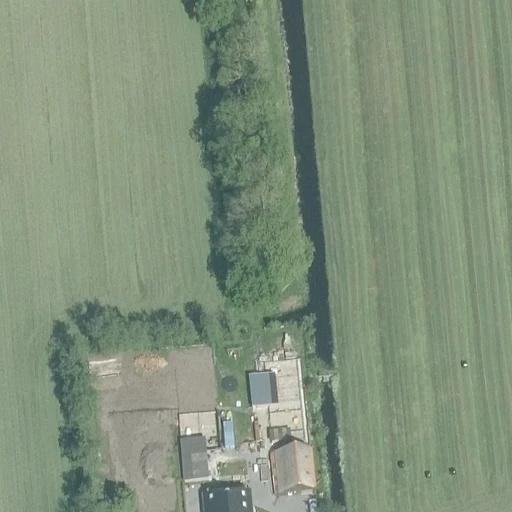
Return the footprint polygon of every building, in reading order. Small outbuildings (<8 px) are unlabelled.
[(265,377),(248,379),(251,409),(268,407),(265,377)] [(207,433),(218,433),(217,414),(180,415),(181,430),(207,429),(207,433)] [(205,462),(204,441),(180,443),(181,464),(205,462)] [(275,495),(281,494),(282,501),(272,501),(272,511),(302,511),(301,499),(290,500),(289,494),(319,491),(316,451),(272,455),(275,495)] [(249,511),(248,494),(202,498),(203,511),(249,511)]
